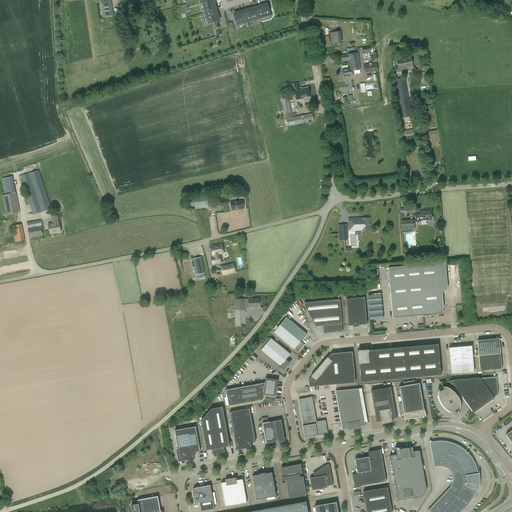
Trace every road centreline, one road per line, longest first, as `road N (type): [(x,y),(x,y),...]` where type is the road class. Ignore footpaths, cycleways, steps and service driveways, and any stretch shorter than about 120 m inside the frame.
road 1 (unclassified): [(2,511),(97,473),(210,377),(266,312),(323,213)]
road 2 (unclassified): [(296,453),(289,380),(324,344),(502,329),(511,361)]
road 3 (unclassified): [(0,283),(323,213)]
road 4 (unclassified): [(327,202),(323,123),(293,0)]
road 5 (unclassified): [(327,202),(511,185)]
road 6 (unclassified): [(184,511),(182,473),(296,453)]
road 7 (unclassified): [(335,446),(442,426),(475,434)]
